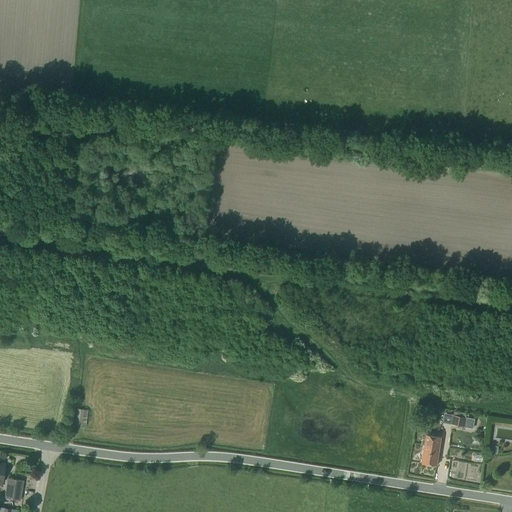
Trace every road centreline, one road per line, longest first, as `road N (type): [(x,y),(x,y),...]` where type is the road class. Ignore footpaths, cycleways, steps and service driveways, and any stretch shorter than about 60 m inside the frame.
road 1 (unclassified): [(511,501),(232,459),(47,446)]
road 2 (track): [(511,161),(144,118)]
road 3 (track): [(144,118),(0,102)]
